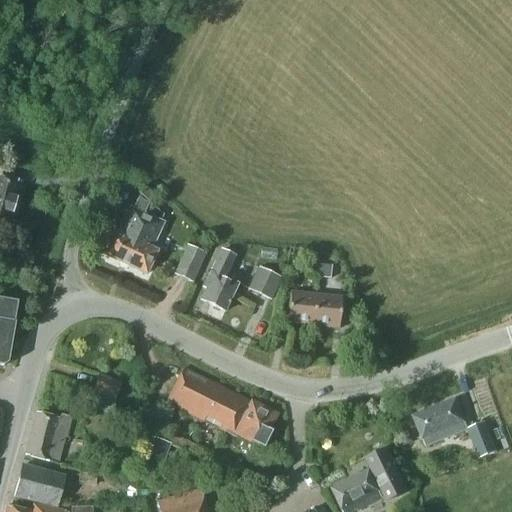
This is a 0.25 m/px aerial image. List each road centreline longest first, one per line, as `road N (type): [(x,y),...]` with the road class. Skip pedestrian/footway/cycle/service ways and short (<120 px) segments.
road 1 (unclassified): [(78,307),(72,245),(120,101),(166,0)]
road 2 (tertiary): [(299,388),(117,307),(78,307)]
road 3 (tertiary): [(511,334),(395,376),(299,388)]
road 4 (residential): [(272,511),(297,469),(299,388)]
